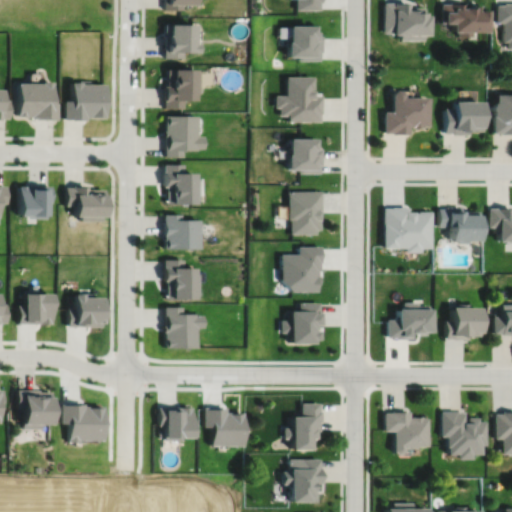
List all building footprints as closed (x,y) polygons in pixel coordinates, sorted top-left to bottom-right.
[(162,0),(162,9),(180,9),(180,4),(195,4),(195,0),(162,0)] [(295,0),(295,9),(318,9),(318,2),(320,2),(320,0),(295,0)] [(382,2),(382,33),(391,33),(391,35),(399,35),(399,40),(422,40),(422,35),(427,35),(427,15),(423,15),(423,12),(423,7),(407,7),(407,3),(393,3),(393,2),(382,2)] [(440,3),(440,23),(451,23),(451,32),(456,32),(456,36),(471,36),(471,32),(487,32),(487,10),(478,10),(478,5),(470,5),(470,7),(463,7),(463,3),(448,3),(440,3)] [(496,4),(496,23),(501,23),(501,42),(505,42),(505,49),(511,49),(511,4),(503,4),(496,4)] [(161,24),(161,57),(180,58),(180,52),(194,52),(194,34),(191,34),(191,24),(161,24)] [(287,26),(287,42),(286,42),(286,57),(297,57),(298,60),(318,60),(318,52),(320,52),(320,36),(316,36),(316,32),(312,32),(312,26),(287,26)] [(164,69),(164,86),(161,86),(160,101),(162,101),(162,108),(180,108),(180,100),(191,100),(191,93),(196,93),(196,72),(191,72),(191,69),(164,69)] [(285,77),(285,95),(275,95),(274,107),(279,107),(279,115),(287,115),(287,122),(318,122),(318,113),(319,113),(319,95),(311,95),(311,91),(310,91),(310,88),(311,88),(311,77),(285,77)] [(14,83),(14,116),(28,116),(28,118),(33,118),(33,119),(55,119),(55,102),(51,102),(51,81),(40,81),(40,83),(14,83)] [(62,100),(62,120),(82,120),(82,118),(101,118),(101,84),(77,84),(77,82),(69,82),(69,100),(62,100)] [(391,94),(390,112),(382,112),(382,133),(390,133),(390,134),(407,134),(407,126),(410,126),(410,127),(420,127),(420,126),(426,126),(427,98),(402,98),(402,94),(399,91),(394,90),(391,94)] [(511,95),(493,95),(493,103),(491,103),(491,107),(491,111),(492,111),(492,117),(490,117),(490,133),(498,133),(498,135),(511,135),(511,95)] [(442,108),(442,133),(450,133),(450,134),(468,135),(468,131),(478,131),(478,102),(469,102),(470,100),(451,100),(451,108),(442,108)] [(162,116),(162,131),(161,131),(161,137),(162,137),(162,157),(179,157),(179,151),(193,151),(193,149),(200,149),(200,136),(194,136),(194,116),(162,116)] [(287,139),(287,150),(285,150),(285,159),(285,171),(297,171),(297,173),(318,173),(318,165),(319,165),(319,149),(315,149),(316,139),(287,139)] [(161,164),(161,172),(160,172),(160,187),(163,187),(163,204),(168,204),(168,205),(190,205),(190,201),(195,201),(195,180),(190,180),(190,173),(180,173),(180,164),(161,164)] [(16,186),(16,214),(26,214),(26,216),(45,216),(45,200),(50,200),(50,186),(16,186)] [(63,187),(63,204),(72,204),(72,215),(78,215),(78,220),(100,220),(100,190),(83,190),(83,186),(69,186),(69,187),(63,187)] [(286,192),(286,220),(289,220),(289,234),(314,234),(314,230),(318,230),(318,218),(317,218),(317,214),(319,214),(319,192),(286,192)] [(381,208),(381,249),(403,249),(403,252),(418,253),(418,249),(428,249),(429,212),(415,212),(415,214),(412,214),(412,213),(406,213),(406,208),(390,208),(381,208)] [(436,209),(436,227),(442,227),(442,228),(445,228),(445,242),(453,242),(453,244),(464,244),(464,242),(475,242),(475,213),(462,212),(462,216),(458,216),(458,208),(444,208),(444,209),(436,209)] [(486,209),(486,228),(491,228),(491,234),(494,234),(494,243),(511,243),(511,215),(509,215),(509,209),(493,209),(486,209)] [(160,214),(160,249),(196,250),(196,220),(177,220),(177,215),(160,214)] [(290,292),(315,292),(315,285),(317,285),(317,276),(315,276),(315,271),(318,271),(317,263),(319,263),(319,247),(296,247),(296,255),(279,255),(279,282),(290,292)] [(161,260),(161,268),(160,268),(160,282),(164,282),(164,300),(169,300),(169,301),(186,301),(186,297),(192,297),(192,293),(196,293),(196,285),(194,285),(194,276),(190,276),(190,269),(179,269),(179,260),(161,260)] [(16,304),(16,322),(50,322),(50,290),(40,290),(40,289),(23,289),(22,304),(16,304)] [(66,306),(66,325),(100,325),(100,319),(102,319),(101,293),(83,294),(82,290),(73,290),(73,306),(66,306)] [(296,300),(296,307),(285,307),(285,318),(277,318),(277,330),(285,330),(285,333),(287,333),(287,339),(311,339),(311,335),(313,335),(313,327),(309,327),(309,325),(310,325),(310,324),(318,324),(317,307),(316,308),(316,300),(296,300)] [(382,317),(382,335),(391,335),(391,336),(407,336),(407,329),(411,329),(411,332),(419,332),(419,328),(425,328),(425,303),(414,303),(414,300),(399,300),(399,305),(391,305),(391,317),(382,317)] [(490,314),(491,331),(498,331),(498,332),(511,332),(511,302),(499,302),(499,307),(498,307),(498,314),(490,314)] [(446,303),(446,318),(441,318),(441,337),(463,337),(463,333),(476,333),(475,303),(446,303)] [(162,304),(162,323),(161,323),(161,330),(160,330),(160,345),(192,345),(192,324),(198,324),(197,312),(191,312),(191,310),(177,310),(177,304),(162,304)] [(15,388),(15,407),(21,407),(21,427),(40,427),(40,421),(51,421),(51,394),(50,394),(50,390),(37,390),(37,388),(15,388)] [(282,425),(282,436),(289,436),(289,446),(308,446),(308,441),(311,441),(311,434),(312,434),(312,428),(317,428),(317,419),(319,419),(318,408),(317,408),(317,400),(299,400),(299,413),(289,413),(289,425),(282,425)] [(60,402),(60,422),(67,422),(67,441),(77,441),(77,438),(102,439),(102,405),(83,404),(83,402),(60,402)] [(154,404),(154,423),(159,423),(159,437),(177,437),(177,434),(187,434),(187,404),(154,404)] [(200,404),(200,424),(207,424),(207,442),(239,442),(239,409),(222,409),(222,404),(200,404)] [(399,448),(399,445),(410,445),(410,444),(422,444),(423,416),(418,416),(418,414),(407,414),(407,416),(405,416),(405,409),(387,409),(387,411),(379,410),(379,429),(389,429),(388,448),(391,451),(396,451),(399,448)] [(437,409),(436,434),(442,434),(442,445),(444,445),(444,452),(452,452),(452,456),(467,457),(467,452),(476,452),(476,443),(480,443),(480,419),(474,419),(474,416),(464,416),(464,420),(460,420),(460,411),(452,411),(452,409),(437,409)] [(491,412),(491,437),(497,437),(497,451),(511,451),(511,409),(498,409),(498,412),(491,412)] [(287,456),(287,469),(280,469),(280,482),(287,482),(287,498),(304,498),(304,499),(313,499),(313,481),(318,481),(318,464),(317,464),(317,457),(287,456)] [(391,501),(391,505),(383,505),(383,511),(422,511),(422,506),(409,506),(409,501),(391,501)]
